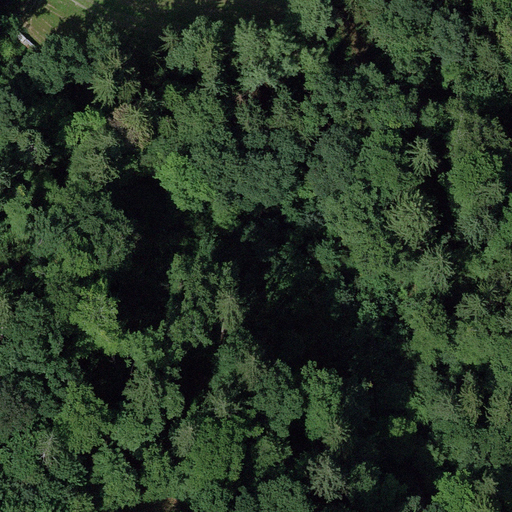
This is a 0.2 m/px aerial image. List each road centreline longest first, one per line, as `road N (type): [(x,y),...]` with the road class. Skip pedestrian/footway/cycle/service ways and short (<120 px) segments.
road 1 (track): [(85,0),(404,99),(511,153)]
road 2 (track): [(0,392),(76,469),(104,511)]
